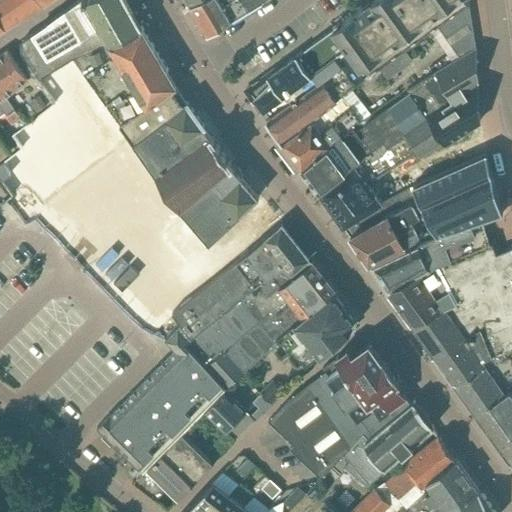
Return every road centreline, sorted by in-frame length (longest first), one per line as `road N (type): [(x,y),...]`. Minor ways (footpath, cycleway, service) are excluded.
road 1 (residential): [(68,449),(155,355),(0,205)]
road 2 (residential): [(511,123),(496,0)]
